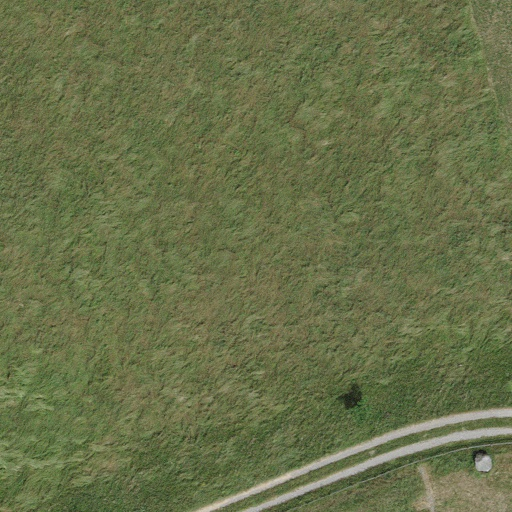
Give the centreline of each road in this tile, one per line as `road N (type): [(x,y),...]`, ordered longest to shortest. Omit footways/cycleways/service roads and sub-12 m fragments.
road 1 (trunk): [(48,0),(195,511)]
road 2 (track): [(511,428),(416,441),(239,511)]
